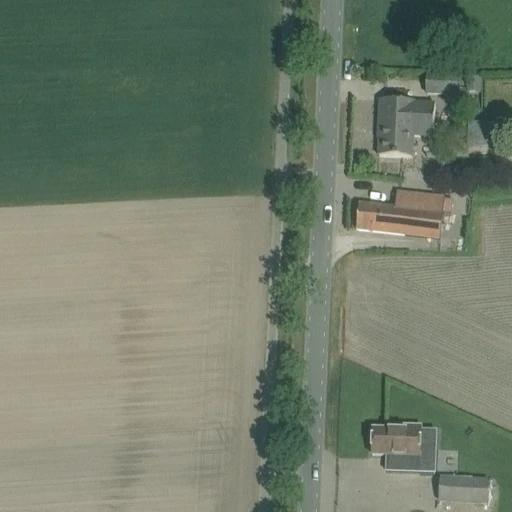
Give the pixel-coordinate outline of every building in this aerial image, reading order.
[(427,96),(458,97),(459,79),(428,77),(427,96)] [(481,79),(467,79),(467,93),(481,93),(481,79)] [(382,103),(379,158),(399,159),(412,160),(413,138),(434,139),(435,106),(414,105),(415,104),(402,104),(382,103)] [(445,199),(433,198),(397,194),(396,209),(359,206),(356,232),(440,240),(445,199)] [(373,431),(372,457),(387,457),(386,474),(418,475),(419,462),(420,462),(421,450),(435,450),(436,451),(437,432),(435,432),(421,431),(421,428),(406,428),(406,432),(373,431)] [(439,502),(489,506),(491,483),(441,478),(439,502)] [(393,511),(415,511),(415,500),(393,500),(393,511)]
